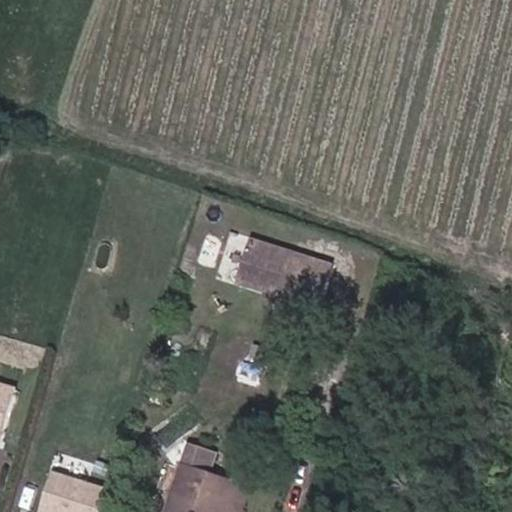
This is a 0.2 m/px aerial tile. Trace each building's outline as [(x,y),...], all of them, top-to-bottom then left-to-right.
[(329,276),(255,249),(240,291),(264,300),(276,304),(314,318),(329,276)] [(276,304),(264,300),(261,307),(273,311),(276,304)] [(251,379),(275,389),(288,356),(263,347),(251,379)] [(0,462),(6,464),(20,416),(0,410),(0,462)] [(257,511),(267,484),(249,477),(243,493),(212,482),(214,476),(223,479),(228,463),(198,453),(190,474),(175,511),(257,511)] [(54,468),(40,511),(43,511),(104,511),(113,488),(54,468)] [(158,511),(175,511),(190,474),(175,468),(158,511)]
